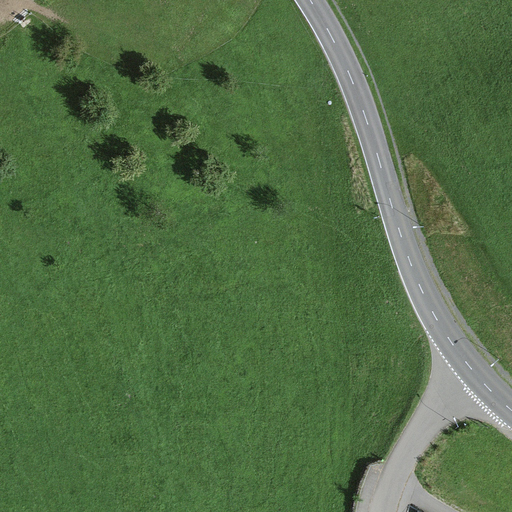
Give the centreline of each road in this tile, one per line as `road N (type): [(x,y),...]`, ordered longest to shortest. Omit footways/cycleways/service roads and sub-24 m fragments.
road 1 (tertiary): [(468,366),(399,244),(345,64),(310,0)]
road 2 (residential): [(468,366),(409,439),(379,511)]
